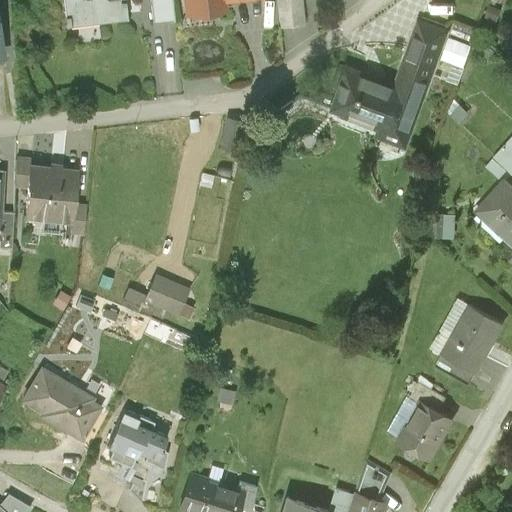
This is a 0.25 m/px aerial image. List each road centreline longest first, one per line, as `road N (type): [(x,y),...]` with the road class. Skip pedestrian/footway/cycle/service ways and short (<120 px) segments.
road 1 (residential): [(0,129),(251,97),(383,0)]
road 2 (residential): [(442,511),(511,389)]
